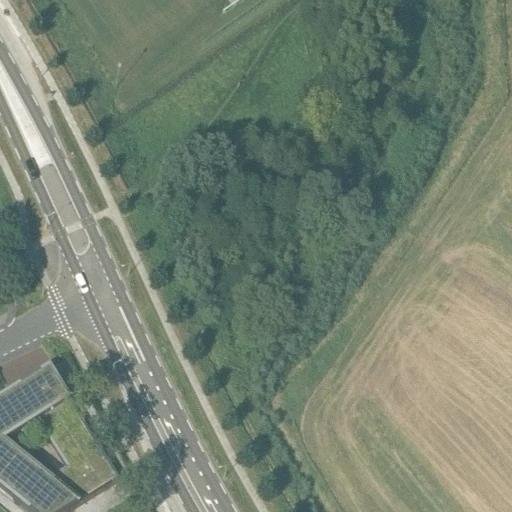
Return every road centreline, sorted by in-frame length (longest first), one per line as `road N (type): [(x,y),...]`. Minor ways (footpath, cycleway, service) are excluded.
road 1 (primary): [(117,286),(0,50)]
road 2 (primary): [(229,511),(117,286)]
road 3 (primary): [(89,299),(193,511)]
road 4 (primary): [(0,102),(89,299)]
